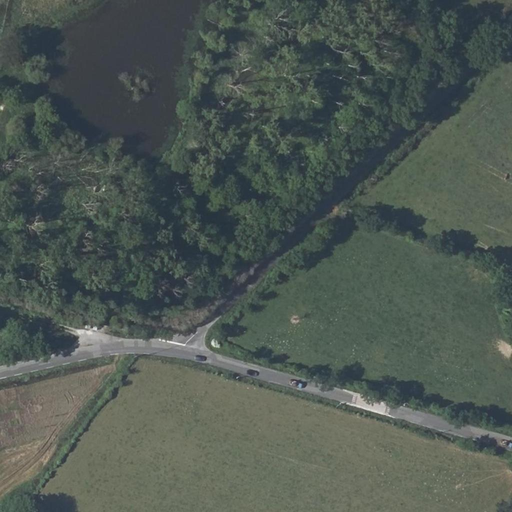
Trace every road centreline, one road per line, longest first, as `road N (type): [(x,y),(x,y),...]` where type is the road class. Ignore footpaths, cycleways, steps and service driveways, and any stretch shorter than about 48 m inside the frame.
road 1 (unclassified): [(181,351),(511,30)]
road 2 (tertiary): [(511,444),(181,351)]
road 3 (tertiary): [(0,373),(100,350),(181,351)]
